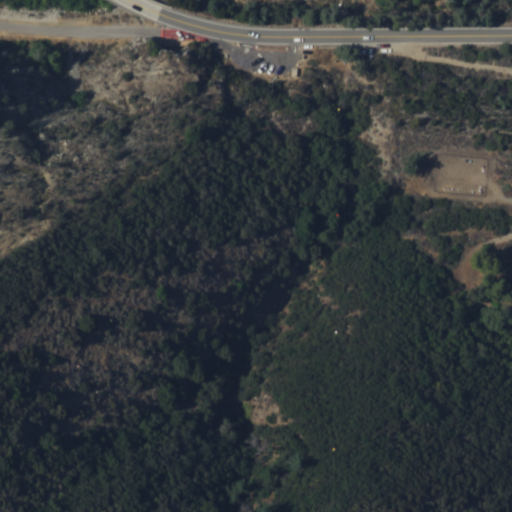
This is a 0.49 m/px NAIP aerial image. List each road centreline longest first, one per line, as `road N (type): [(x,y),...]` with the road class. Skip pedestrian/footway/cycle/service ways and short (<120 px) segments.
road 1 (track): [(375,36),(422,56),(511,69),(487,243),(465,260),(466,278),(511,337)]
road 2 (tertiary): [(511,34),(251,36),(161,16)]
road 3 (track): [(502,197),(434,196),(424,187),(428,156),(438,149),(490,155),(502,197)]
road 4 (residential): [(204,30),(55,40),(0,33)]
